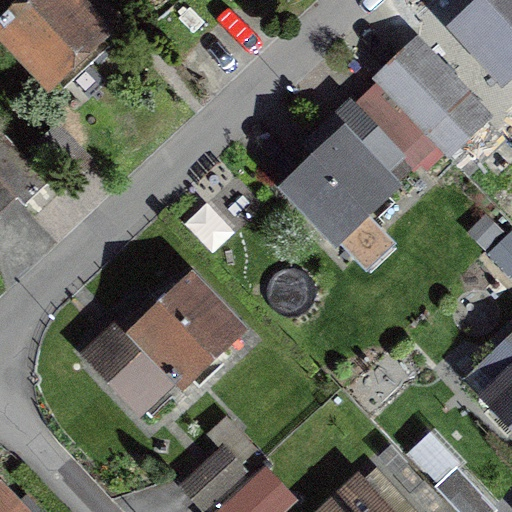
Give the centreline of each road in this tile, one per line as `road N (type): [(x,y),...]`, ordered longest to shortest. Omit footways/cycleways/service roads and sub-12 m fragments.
road 1 (residential): [(0,338),(347,0)]
road 2 (residential): [(83,511),(0,425)]
